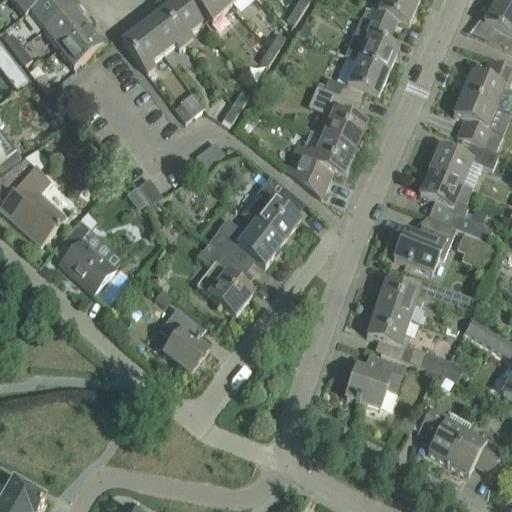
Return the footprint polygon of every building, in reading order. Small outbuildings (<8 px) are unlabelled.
[(49,0),(10,0),(9,1),(25,20),(28,18),(49,0)] [(43,36),(78,9),(74,4),(69,8),(62,0),(49,0),(28,18),(43,36)] [(202,29),(180,0),(160,15),(186,49),(194,43),(191,38),(202,29)] [(230,11),(220,0),(187,0),(212,27),(230,11)] [(241,0),(220,0),(230,11),(241,0)] [(304,14),(313,0),(301,0),(296,9),(304,14)] [(408,29),(419,4),(410,0),(378,0),(367,25),(392,36),(397,25),(408,29)] [(511,0),(499,0),(497,3),(511,11),(511,0)] [(511,11),(497,3),(484,28),(494,34),(488,46),(511,55),(511,11)] [(58,54),(87,32),(75,16),(80,12),(78,9),(43,36),(58,54)] [(295,29),(304,14),(296,9),(287,23),(295,29)] [(186,49),(160,15),(141,30),(163,59),(176,49),(180,54),(186,49)] [(387,48),(392,36),(367,25),(367,26),(360,23),(346,59),(359,65),(388,77),(399,52),(387,48)] [(308,27),(298,37),(308,41),(308,27)] [(163,59),(141,30),(121,45),(147,78),(156,72),(152,68),(163,59)] [(98,46),(87,32),(58,54),(73,73),(107,47),(104,42),(98,46)] [(278,56),(287,42),(279,37),(270,51),(278,56)] [(13,38),(6,43),(16,56),(23,51),(13,38)] [(0,72),(17,94),(27,86),(0,50),(0,72)] [(33,64),(23,51),(16,56),(26,69),(33,64)] [(269,70),(278,56),(270,51),(261,65),(269,70)] [(377,103),(388,77),(359,65),(348,90),(330,82),(325,94),(354,107),(361,110),(366,98),(377,103)] [(504,88),(510,91),(511,86),(511,73),(492,65),(485,82),(471,76),(462,97),(494,111),(504,88)] [(53,92),(43,79),(36,84),(46,98),(53,92)] [(354,107),(325,94),(318,91),(312,106),(327,113),(322,124),(325,125),(320,137),(356,154),(357,152),(358,152),(362,142),(361,142),(367,128),(349,121),(354,107)] [(240,114),(250,99),(242,94),(233,109),(240,114)] [(72,111),(61,97),(54,103),(65,117),(72,111)] [(182,109),(175,114),(185,128),(204,113),(192,97),(180,107),(182,109)] [(511,119),(494,111),(462,97),(453,120),(466,125),(459,142),(470,147),(494,158),(503,139),(511,119)] [(240,114),(233,109),(223,123),(231,128),(240,114)] [(0,174),(6,182),(24,167),(11,152),(3,158),(0,153),(0,128),(2,127),(0,124),(0,174)] [(344,182),(356,154),(320,137),(311,159),(300,154),(291,179),(321,203),(327,189),(321,186),(326,174),(344,182)] [(203,186),(225,160),(215,147),(196,162),(203,171),(194,178),(203,186)] [(499,160),(494,158),(470,147),(464,162),(439,151),(429,177),(460,190),(470,168),(491,177),(499,160)] [(30,166),(27,171),(24,167),(6,182),(11,188),(2,198),(7,203),(0,211),(0,214),(41,251),(65,224),(38,199),(51,185),(30,166)] [(471,195),(460,190),(429,177),(419,199),(451,213),(449,216),(454,218),(449,230),(449,232),(453,233),(471,241),(483,246),(487,247),(493,233),(464,222),(468,213),(466,209),(471,195)] [(259,197),(243,217),(252,224),(258,228),(258,229),(282,249),(300,226),(289,217),(300,204),(271,182),(259,197)] [(151,185),(138,195),(151,211),(163,202),(151,185)] [(441,264),(453,233),(449,232),(449,230),(427,221),(419,241),(405,235),(394,263),(426,276),(432,260),(441,264)] [(79,226),(62,245),(72,255),(60,268),(93,298),(111,278),(84,254),(96,240),(79,226)] [(223,231),(209,248),(224,260),(236,270),(237,269),(247,257),(265,272),(282,249),(258,229),(248,242),(242,237),(237,243),(223,231)] [(464,238),(458,253),(477,260),(483,246),(471,241),(464,238)] [(208,280),(198,292),(207,300),(235,322),(254,298),(244,291),(252,280),(237,269),(236,270),(224,260),(217,269),(208,280)] [(480,306),(434,290),(407,281),(403,292),(385,286),(376,313),(408,323),(413,310),(420,312),(422,306),(429,308),(430,306),(472,320),(480,306)] [(161,295),(154,303),(164,312),(171,304),(161,295)] [(177,312),(159,335),(173,346),(164,358),(190,379),(209,355),(189,340),(198,329),(177,312)] [(403,337),(408,323),(376,313),(366,341),(384,347),(380,358),(419,371),(443,379),(450,366),(424,357),(408,352),(412,340),(403,337)] [(509,360),(511,354),(511,342),(474,321),(466,337),(509,360)] [(356,370),(345,402),(355,405),(355,406),(359,408),(359,406),(379,413),(386,393),(395,396),(403,372),(376,363),(372,376),(356,370)] [(511,403),(511,382),(503,398),(511,403)] [(448,468),(465,437),(448,427),(452,419),(433,409),(418,435),(435,444),(427,457),(448,468)] [(404,423),(398,433),(408,439),(414,429),(404,423)] [(505,453),(487,443),(485,448),(465,437),(448,468),(468,480),(475,467),(491,476),(505,453)] [(13,482),(2,502),(19,511),(39,511),(46,501),(13,482)] [(19,511),(2,502),(0,504),(0,511),(19,511)]
